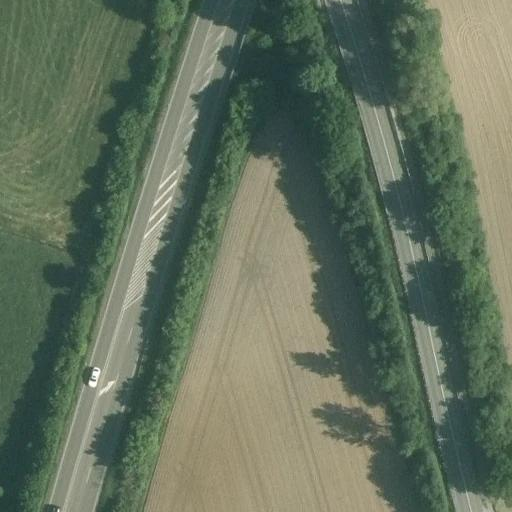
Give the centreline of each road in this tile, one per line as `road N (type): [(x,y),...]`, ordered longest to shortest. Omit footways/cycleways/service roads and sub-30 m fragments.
road 1 (trunk): [(228,0),(71,511)]
road 2 (tertiary): [(339,0),(475,511)]
